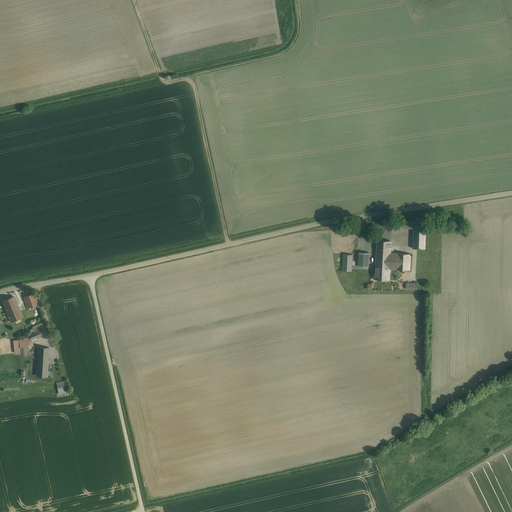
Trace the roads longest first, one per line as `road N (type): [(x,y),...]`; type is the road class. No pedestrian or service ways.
road 1 (unclassified): [(89,276),(327,221),(511,192)]
road 2 (unclassified): [(89,276),(143,511)]
